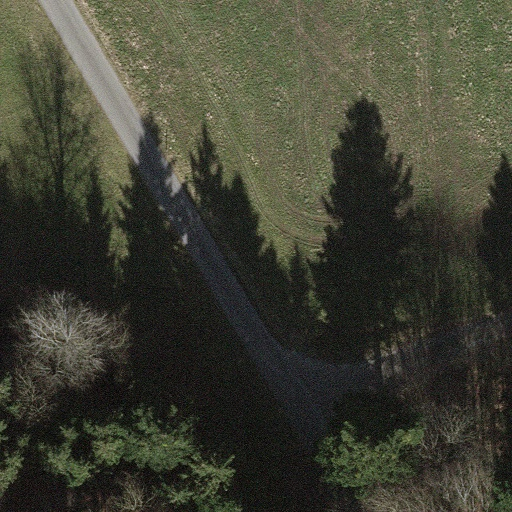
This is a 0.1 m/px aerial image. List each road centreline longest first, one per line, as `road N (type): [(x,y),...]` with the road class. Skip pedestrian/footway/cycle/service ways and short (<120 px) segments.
road 1 (residential): [(322,511),(316,467),(291,408),(62,0)]
road 2 (track): [(291,408),(511,336)]
